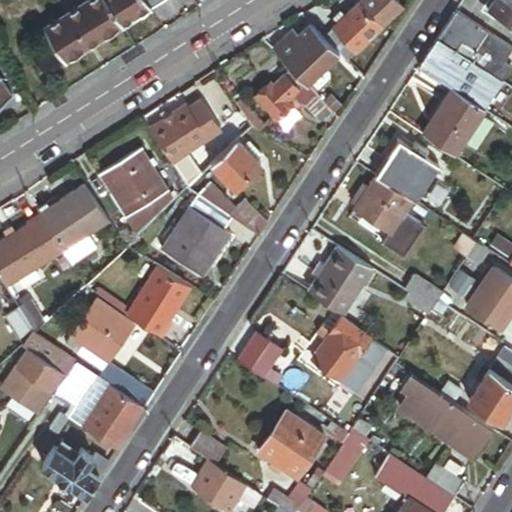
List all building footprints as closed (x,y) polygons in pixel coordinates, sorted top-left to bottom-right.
[(105,0),(93,0),(44,31),(64,65),(123,28),(105,0)] [(105,0),(123,28),(155,8),(156,10),(172,0),(105,0)] [(394,0),(362,0),(358,4),(376,23),(397,3),(394,0)] [(511,0),(495,0),(489,10),(511,24),(511,0)] [(376,23),(380,27),(401,7),(397,3),(376,23)] [(339,23),(323,38),(339,54),(346,61),(380,27),(376,23),(358,4),(346,16),(339,23)] [(511,51),(511,48),(457,12),(438,40),(487,73),(502,83),(511,69),(504,64),(511,51)] [(335,20),(339,23),(346,16),(343,13),(335,20)] [(323,38),(310,25),(298,37),(293,42),(288,37),(273,52),(290,70),(306,86),(339,54),(323,38)] [(294,32),(288,37),(293,42),(298,37),(294,32)] [(487,73),(438,40),(420,67),(454,89),(470,100),(487,73)] [(306,86),(290,70),(274,86),(270,83),(255,98),(277,120),(292,105),(289,102),(306,86)] [(487,73),(470,100),(485,110),(502,83),(487,73)] [(0,106),(13,98),(1,80),(0,80),(0,106)] [(289,102),(292,105),(296,109),(302,104),(313,93),(306,86),(289,102)] [(485,110),(470,100),(454,89),(423,135),(455,157),(486,111),(485,110)] [(321,123),(332,112),(323,103),(313,93),(302,104),(321,123)] [(331,95),(323,103),(332,112),(335,116),(343,108),(331,95)] [(243,99),(236,104),(250,125),(262,132),(266,127),(243,99)] [(164,121),(150,130),(173,165),(223,133),(201,100),(189,108),(187,105),(169,117),(164,121)] [(296,109),(292,105),(277,120),(288,131),(303,116),(296,109)] [(160,116),(164,121),(169,117),(166,112),(160,116)] [(242,146),(235,139),(212,164),(237,188),(260,163),(256,159),(252,156),(242,146)] [(246,142),(242,146),(252,156),(256,151),(246,142)] [(400,142),(377,177),(415,202),(416,203),(440,168),(426,159),(412,149),(400,142)] [(416,143),(412,149),(426,159),(431,153),(416,143)] [(126,216),(169,189),(142,147),(99,174),(126,216)] [(415,202),(377,177),(371,186),(359,204),(358,206),(393,230),(396,232),(409,211),(415,202)] [(108,220),(84,183),(38,213),(63,251),(70,262),(93,248),(85,236),(108,220)] [(354,201),(359,204),(371,186),(366,183),(354,201)] [(229,216),(238,207),(206,186),(199,196),(229,216)] [(174,197),(169,189),(126,216),(136,233),(174,197)] [(229,216),(199,196),(190,209),(224,233),(233,219),(229,216)] [(259,236),(271,218),(247,196),(238,207),(229,216),(233,219),(259,236)] [(224,233),(190,209),(188,208),(160,251),(203,279),(231,237),(224,233)] [(428,224),(409,211),(396,232),(393,230),(386,240),(408,255),(428,224)] [(7,236),(0,240),(0,275),(7,286),(63,251),(38,213),(23,223),(24,225),(15,231),(7,236)] [(3,231),(7,236),(15,231),(11,225),(3,231)] [(475,243),(463,235),(453,251),(455,252),(465,258),(466,255),(475,243)] [(487,251),(475,243),(466,255),(479,264),(487,251)] [(371,270),(338,248),(325,267),(318,278),(309,291),(309,292),(343,313),(371,270)] [(465,258),(455,252),(432,288),(441,294),(465,258)] [(318,278),(325,267),(321,264),(313,275),(318,278)] [(190,286),(158,267),(129,315),(138,321),(163,336),(172,322),(170,321),(190,286)] [(511,307),(511,283),(491,269),(465,308),(497,329),(511,307)] [(441,294),(432,288),(411,274),(401,290),(416,299),(431,309),(436,302),(441,294)] [(136,324),(126,317),(98,299),(72,338),(109,363),(115,354),(128,335),(136,324)] [(427,316),(431,309),(416,299),(411,306),(427,316)] [(48,321),(35,302),(23,310),(31,321),(38,333),(54,320),(52,317),(48,321)] [(444,307),(436,302),(431,309),(439,315),(444,307)] [(19,336),(29,324),(21,312),(9,321),(19,336)] [(129,315),(128,314),(126,317),(136,324),(138,321),(129,315)] [(387,349),(341,317),(333,328),(328,334),(313,356),(359,388),(387,349)] [(36,333),(29,324),(19,336),(25,344),(36,333)] [(322,330),(328,334),(333,328),(327,324),(322,330)] [(49,325),(40,335),(51,343),(59,333),(49,325)] [(282,349),(257,332),(239,359),(264,376),(270,368),(282,349)] [(51,343),(40,335),(38,333),(28,347),(35,351),(66,374),(76,361),(51,343)] [(133,338),(128,335),(115,354),(120,357),(133,338)] [(68,343),(106,368),(109,363),(72,338),(68,343)] [(511,353),(503,347),(487,371),(511,386),(511,353)] [(66,374),(35,351),(22,369),(53,391),(54,392),(66,374)] [(66,374),(70,377),(80,364),(76,361),(66,374)] [(145,408),(155,394),(109,363),(106,368),(100,377),(111,385),(145,408)] [(76,407),(98,377),(80,364),(70,377),(58,394),(76,407)] [(53,391),(22,369),(18,366),(4,387),(38,412),(53,391)] [(437,395),(393,366),(384,380),(407,395),(397,409),(450,444),(460,430),(472,438),(468,444),(480,452),(485,444),(482,441),(490,429),(450,403),(437,395)] [(270,368),(264,376),(279,385),(284,377),(270,368)] [(511,386),(487,371),(467,402),(498,423),(511,402),(511,386)] [(445,383),(437,395),(450,403),(459,391),(445,383)] [(117,450),(145,408),(111,385),(83,427),(117,450)] [(260,452),(276,462),(283,466),(299,476),(304,467),(315,449),(326,432),(288,408),(260,452)] [(51,430),(58,436),(69,419),(62,415),(51,430)] [(371,429),(358,420),(351,431),(364,439),(371,429)] [(345,439),(351,431),(341,424),(336,433),(345,439)] [(200,432),(190,447),(209,459),(216,464),(226,448),(200,432)] [(383,447),(380,450),(395,461),(398,457),(383,447)] [(87,496),(108,463),(94,454),(92,458),(80,450),(73,460),(54,448),(42,466),(87,496)] [(320,453),(315,449),(304,467),(309,470),(320,453)] [(216,464),(209,459),(192,485),(230,509),(239,494),(246,483),(216,464)] [(283,466),(276,462),(273,466),(281,471),(283,466)] [(424,480),(453,499),(462,486),(433,467),(424,480)] [(321,474),(315,470),(303,487),(297,483),(288,496),(300,504),(311,488),(321,474)] [(428,511),(444,511),(453,499),(424,480),(420,477),(407,497),(428,511)] [(247,500),(255,488),(246,483),(239,494),(247,500)] [(292,511),(294,511),(300,504),(288,496),(274,488),(269,497),(280,504),(292,511)] [(313,511),(311,510),(321,495),(311,488),(300,504),(294,511),(313,511)] [(428,511),(407,497),(397,511),(428,511)]
